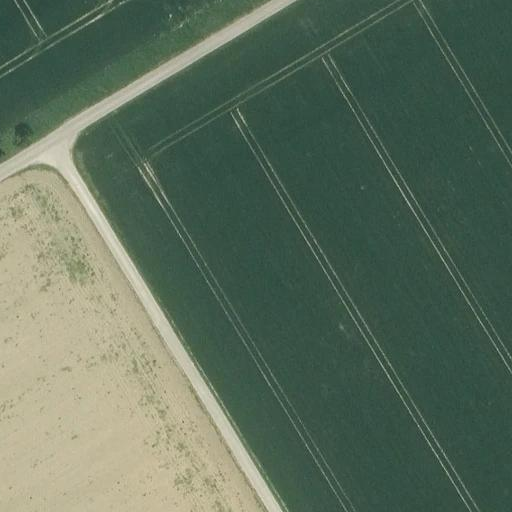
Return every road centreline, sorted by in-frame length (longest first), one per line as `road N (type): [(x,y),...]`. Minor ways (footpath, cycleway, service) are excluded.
road 1 (track): [(275,511),(50,142)]
road 2 (track): [(50,142),(285,0)]
